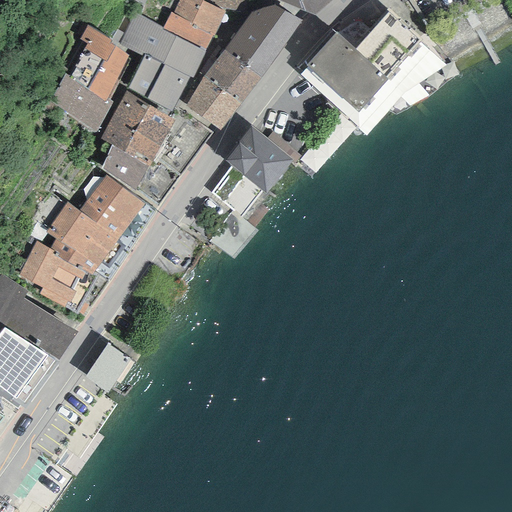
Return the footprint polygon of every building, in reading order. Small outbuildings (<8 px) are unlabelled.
[(213,36),(225,12),(201,0),(178,0),(172,14),(211,35),(213,36)] [(247,0),(210,0),(211,1),(219,7),(242,13),(247,0)] [(278,0),(315,15),(331,0),(278,0)] [(224,51),(261,79),(301,21),(274,6),(251,13),(224,51)] [(357,21),(336,32),(306,65),(359,112),(418,40),(388,12),(370,33),(357,21)] [(193,79),(205,50),(162,29),(133,13),(124,34),(119,45),(127,49),(143,57),(145,54),(189,77),(193,79)] [(205,50),(211,35),(172,14),(170,13),(162,29),(205,50)] [(105,103),(108,98),(128,57),(124,53),(110,44),(111,41),(87,25),(79,40),(86,44),(77,59),(79,60),(69,77),(105,103)] [(124,53),(127,49),(119,45),(124,34),(117,30),(111,41),(110,44),(124,53)] [(445,66),(418,40),(359,112),(306,65),(300,75),(365,136),(402,95),(445,66)] [(203,77),(240,105),(261,79),(224,51),(203,77)] [(127,89),(172,113),(189,77),(145,54),(143,57),(127,89)] [(49,101),(96,133),(113,102),(108,98),(105,103),(69,77),(65,74),(49,101)] [(220,131),(240,105),(203,77),(186,106),(220,131)] [(149,166),(174,121),(125,91),(100,139),(111,145),(100,169),(134,191),(147,165),(149,166)] [(251,126),(225,161),(264,194),(292,160),(251,126)] [(93,273),(143,204),(106,176),(78,211),(67,202),(45,233),(56,240),(50,249),(54,251),(52,255),(85,274),(87,272),(91,275),(93,273)] [(97,276),(93,273),(91,275),(87,272),(85,274),(52,255),(54,251),(50,249),(36,242),(18,275),(42,289),(40,294),(75,313),(97,276)] [(58,361),(78,332),(24,299),(28,292),(0,274),(0,322),(55,359),(58,361)] [(0,397),(18,410),(53,360),(3,328),(0,333),(0,397)] [(130,359),(107,343),(83,377),(107,394),(130,359)] [(47,457),(35,485),(59,495),(71,467),(47,457)]
